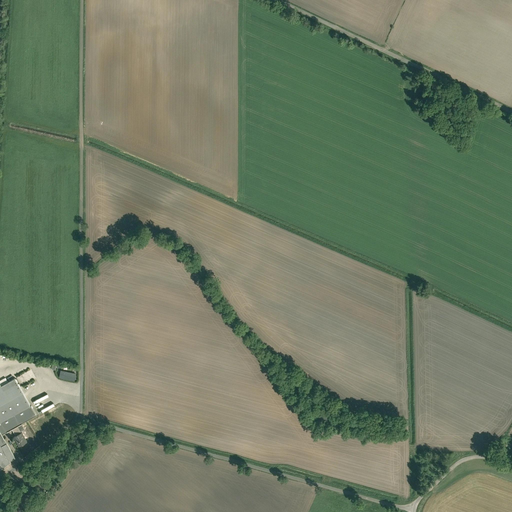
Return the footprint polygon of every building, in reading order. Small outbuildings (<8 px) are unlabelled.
[(66,370),(62,369),(60,376),(65,377),(65,376),(75,378),(77,371),(66,368),(66,370)] [(0,467),(12,460),(11,458),(16,455),(2,431),(0,426),(0,420),(31,403),(16,375),(2,383),(0,379),(0,467)] [(36,411),(31,403),(0,420),(0,426),(2,431),(36,411)] [(49,404),(37,410),(39,414),(51,407),(49,404)] [(32,437),(24,424),(15,429),(16,432),(14,433),(20,444),(32,437)] [(32,479),(29,484),(35,489),(39,483),(32,479)] [(10,510),(12,511),(18,511),(21,509),(32,492),(25,488),(10,510)]
